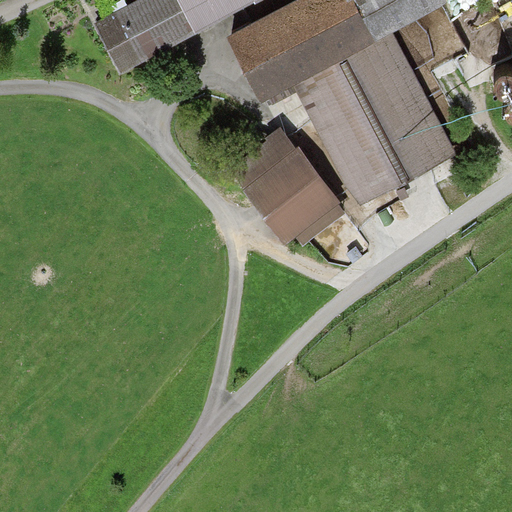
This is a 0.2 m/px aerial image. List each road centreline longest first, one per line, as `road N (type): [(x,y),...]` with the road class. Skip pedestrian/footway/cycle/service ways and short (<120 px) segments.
road 1 (residential): [(139,511),(210,423),(348,293),(511,184)]
road 2 (track): [(210,423),(233,238),(138,120),(67,92),(0,91)]
road 3 (track): [(233,238),(354,290)]
